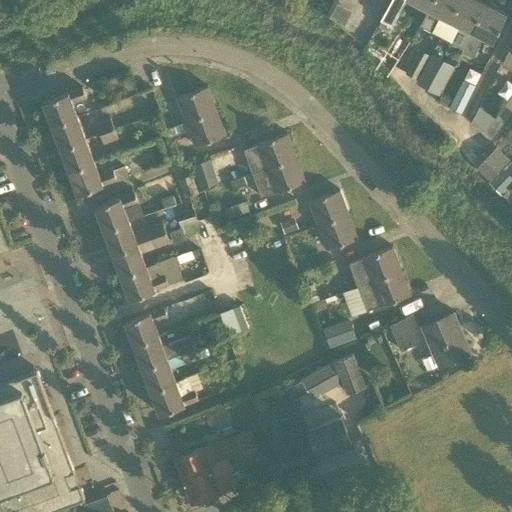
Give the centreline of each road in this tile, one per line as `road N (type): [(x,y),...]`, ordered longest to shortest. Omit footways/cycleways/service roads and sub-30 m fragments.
road 1 (residential): [(511,326),(318,114),(280,83),(206,50),(155,45),(123,52)]
road 2 (residential): [(146,511),(0,112)]
road 3 (residential): [(0,97),(123,52)]
